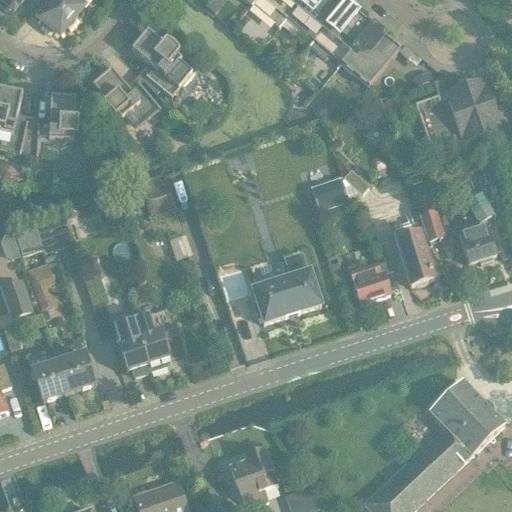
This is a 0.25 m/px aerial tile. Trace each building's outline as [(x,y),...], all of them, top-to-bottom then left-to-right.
[(13,15),(24,0),(0,0),(0,9),(7,16),(10,13),(13,15)] [(74,21),(83,10),(81,9),(88,0),(54,0),(56,2),(38,22),(44,27),(43,28),(45,32),(48,34),(52,36),(53,35),(59,39),(66,31),(67,32),(71,29),(73,26),(75,22),(74,21)] [(258,0),(240,0),(251,9),(258,0)] [(304,0),(258,0),(251,9),(278,31),(304,0)] [(344,8),(334,0),(304,0),(278,31),(279,32),(287,22),(313,44),(309,49),(344,8)] [(371,30),(344,8),(309,49),(326,63),(329,58),(340,67),(336,72),(371,30)] [(400,54),(371,30),(336,72),(337,72),(341,68),(368,91),(398,54),(399,55),(400,54)] [(176,59),(179,57),(177,54),(175,52),(173,49),(170,47),(168,46),(164,45),(162,47),(147,34),(131,53),(153,72),(145,81),(150,84),(171,102),(172,101),(171,101),(191,77),(178,66),(180,63),(176,59)] [(404,49),(399,56),(407,63),(413,56),(404,49)] [(160,113),(142,92),(138,88),(129,95),(111,74),(92,90),(105,105),(102,108),(114,122),(117,119),(120,123),(123,121),(134,134),(158,114),(159,114),(160,113)] [(430,75),(412,80),(415,89),(433,84),(430,75)] [(438,99),(415,107),(432,157),(455,149),(455,148),(463,145),(463,146),(500,133),(498,129),(499,128),(486,88),(484,89),(483,84),(446,97),(448,102),(440,104),(438,99)] [(20,159),(28,160),(33,122),(32,122),(32,128),(16,124),(22,97),(0,91),(0,154),(19,159),(20,160),(20,159)] [(33,122),(28,160),(36,161),(36,162),(37,162),(37,161),(68,162),(69,145),(73,145),(73,140),(77,140),(78,122),(74,122),(75,101),(50,100),(49,129),(32,128),(33,122)] [(361,200),(369,191),(350,174),(343,183),(361,200)] [(152,220),(174,212),(166,189),(144,197),(152,220)] [(479,227),(494,218),(482,198),(467,206),(479,227)] [(429,247),(444,242),(435,215),(420,220),(429,247)] [(393,235),(411,292),(434,285),(432,281),(441,279),(433,264),(416,228),(393,235)] [(14,241),(22,262),(50,251),(42,230),(14,241)] [(493,265),(492,261),(496,260),(486,230),(458,239),(469,270),(477,267),(477,266),(481,265),(483,268),(493,265)] [(10,265),(19,262),(11,239),(2,242),(0,246),(0,248),(5,262),(10,265)] [(390,300),(383,278),(379,279),(377,270),(376,270),(350,278),(359,309),(390,300)] [(310,273),(251,293),(262,330),(322,311),(310,273)] [(0,292),(11,323),(32,315),(21,285),(0,292)] [(149,320),(135,324),(141,341),(152,377),(166,372),(167,369),(166,365),(172,364),(162,334),(172,331),(167,314),(149,320)] [(141,341),(118,348),(127,378),(131,376),(133,380),(136,382),(152,377),(141,341)] [(57,366),(68,398),(96,389),(86,357),(57,366)] [(68,398),(57,366),(32,375),(42,407),(68,398)] [(1,397),(10,393),(1,372),(0,372),(0,420),(9,417),(1,397)] [(370,511),(413,511),(503,427),(492,416),(494,410),(488,404),(481,403),(463,384),(422,422),(437,438),(365,506),(370,511)] [(265,494),(277,490),(264,452),(245,460),(246,464),(230,470),(244,507),(250,504),(253,511),(269,505),(265,494)] [(187,511),(179,488),(135,504),(138,511),(187,511)] [(289,511),(319,511),(321,511),(308,491),(285,500),(289,511)]
